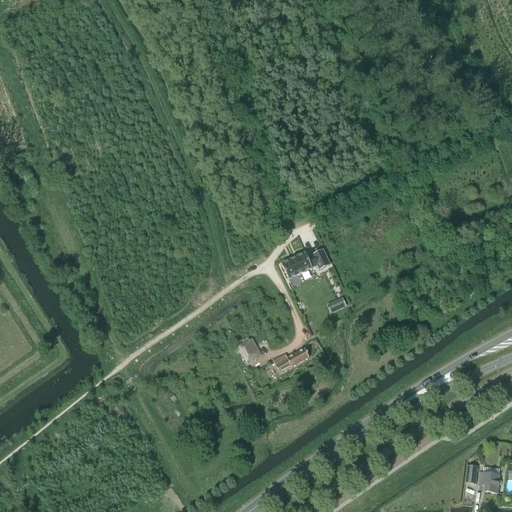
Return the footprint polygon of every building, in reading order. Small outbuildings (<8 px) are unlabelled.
[(305,254),(281,265),(288,281),(312,269),(311,267),(316,265),(319,271),(330,266),(323,251),(312,256),(313,258),(308,261),(305,254)] [(306,281),(303,275),(291,279),(293,286),(306,281)] [(248,361),(261,354),(253,339),(240,346),(248,361)] [(281,374),(310,358),(308,354),(309,354),(308,352),(307,352),(306,349),(288,358),(286,354),(274,361),(281,374)] [(478,468),(467,467),(465,485),(476,486),(478,468)] [(485,493),(497,495),(500,476),(481,474),(479,486),(485,487),(485,493)]
